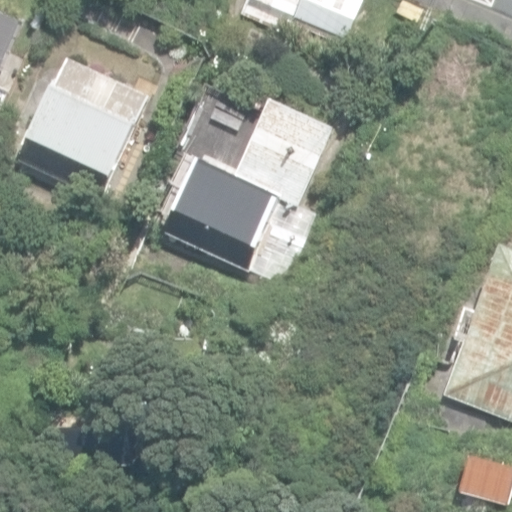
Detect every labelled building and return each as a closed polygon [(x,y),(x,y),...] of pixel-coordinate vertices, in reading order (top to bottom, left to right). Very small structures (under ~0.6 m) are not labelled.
[(249,0),(244,13),(291,33),(304,0),(249,0)] [(0,75),(2,77),(26,22),(0,10),(0,75)] [(23,161),(107,200),(143,123),(138,120),(150,94),(72,58),(23,161)] [(169,230),(287,286),(321,213),(318,212),(301,204),(337,128),(275,99),(260,131),(237,121),(221,154),(229,157),(229,158),(227,157),(222,167),(204,158),(169,230)] [(448,392),(511,417),(511,246),(507,245),(481,311),(472,308),(461,337),(469,340),(448,392)] [(463,489),(511,503),(511,501),(511,461),(474,451),(463,489)]
